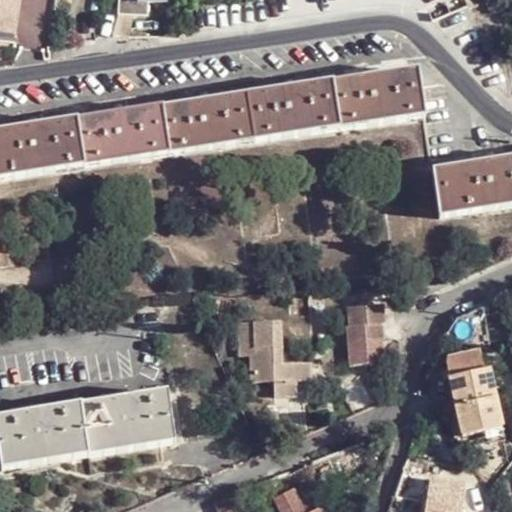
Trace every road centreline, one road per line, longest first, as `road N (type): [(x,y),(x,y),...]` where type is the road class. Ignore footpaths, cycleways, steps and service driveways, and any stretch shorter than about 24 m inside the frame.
road 1 (residential): [(0,82),(380,25),(407,28),(428,42),(511,128)]
road 2 (residential): [(159,511),(403,410)]
road 3 (residential): [(511,275),(430,314),(410,338),(403,410)]
